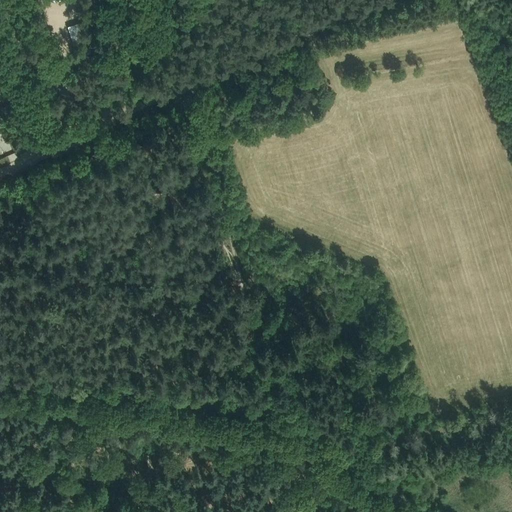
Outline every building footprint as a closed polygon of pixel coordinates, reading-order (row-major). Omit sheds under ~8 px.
[(108,38),(108,37),(118,35),(130,31),(127,19),(103,26),(107,38),(108,38)] [(118,48),(125,45),(123,38),(115,41),(118,48)] [(102,53),(90,56),(95,77),(107,74),(102,53)] [(88,87),(83,67),(73,69),(78,89),(88,87)] [(0,87),(0,99),(8,96),(4,86),(0,87)] [(10,112),(11,112),(8,105),(0,107),(0,108),(1,112),(2,115),(10,112)]
